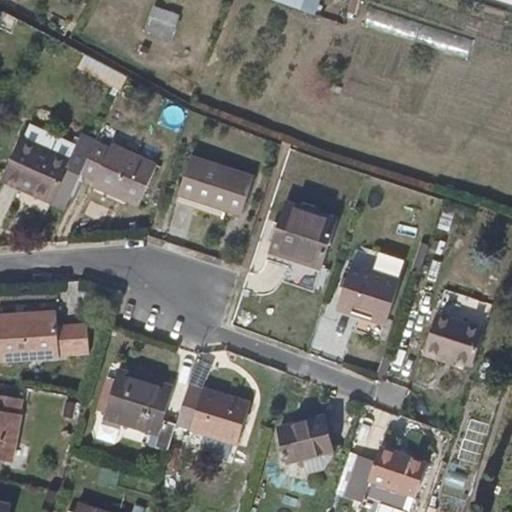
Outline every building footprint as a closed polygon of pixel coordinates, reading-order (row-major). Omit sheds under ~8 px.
[(270,0),(316,12),(319,0),(270,0)] [(145,32),(174,40),(181,12),(152,5),(145,32)] [(467,56),(472,42),(448,33),(443,47),(467,56)] [(76,159),(28,134),(6,177),(55,202),(76,159)] [(165,165),(117,141),(95,182),(142,207),(165,165)] [(256,179),(194,159),(179,204),(228,220),(232,209),(245,213),(256,179)] [(341,224),(292,208),(276,255),(296,260),(293,269),(323,279),(341,224)] [(405,283),(353,267),(340,309),(391,326),(405,283)] [(60,315),(0,319),(0,337),(2,363),(93,357),(90,326),(62,328),(60,315)] [(468,371),(480,334),(430,319),(418,362),(449,371),(450,367),(468,371)] [(183,428),(184,423),(170,419),(180,384),(126,369),(111,418),(165,434),(161,447),(175,453),(183,428)] [(259,403),(197,385),(184,423),(183,428),(244,447),(259,403)] [(29,401),(0,395),(0,461),(18,464),(29,401)] [(327,418),(283,429),(293,461),(336,450),(327,418)] [(425,470),(378,453),(366,482),(370,483),(365,500),(389,509),(394,495),(413,501),(425,470)]
